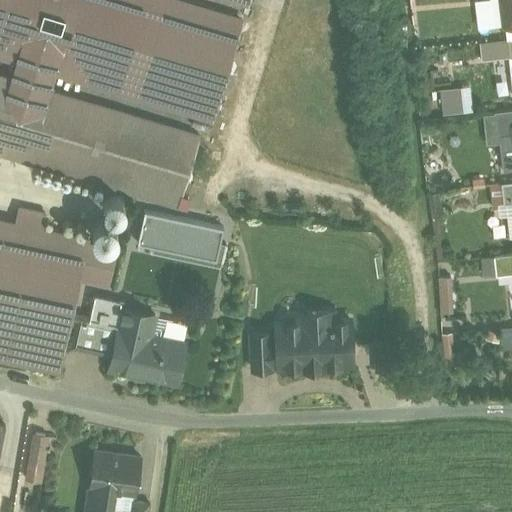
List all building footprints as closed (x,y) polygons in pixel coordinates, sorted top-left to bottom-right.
[(0,0),(0,54),(19,60),(14,79),(48,89),(54,70),(213,119),(243,21),(173,0),(0,0)] [(511,0),(502,0),(505,25),(511,24),(511,0)] [(14,79),(0,74),(0,152),(178,206),(200,136),(48,89),(14,79)] [(511,108),(495,111),(497,135),(511,133),(511,108)] [(511,181),(501,182),(504,203),(511,202),(511,181)] [(110,194),(108,195),(105,199),(104,201),(103,204),(104,207),(105,210),(107,212),(110,214),(114,215),(119,214),(121,212),(124,209),(125,207),(125,204),(125,201),(123,198),(121,195),(118,194),(114,193),(110,194)] [(88,240),(0,220),(0,356),(59,370),(80,277),(108,283),(108,282),(101,280),(104,268),(111,269),(116,248),(88,242),(88,240)] [(511,253),(494,256),(496,275),(511,273),(511,253)] [(126,300),(93,293),(88,320),(119,327),(123,306),(125,307),(126,300)] [(125,307),(123,306),(119,327),(110,367),(111,367),(112,366),(148,374),(148,375),(176,381),(185,342),(151,334),(155,313),(125,307)] [(333,310),(300,312),(300,321),(276,322),(277,341),(271,342),(272,364),(279,364),(279,367),(302,366),(303,368),(325,366),(325,365),(352,363),(350,319),(334,319),(333,310)] [(270,332),(251,333),(253,368),(272,367),(272,364),(271,342),(270,332)] [(49,435),(33,432),(28,467),(43,470),(49,435)] [(141,456),(95,449),(90,485),(91,486),(86,511),(111,511),(115,489),(136,492),(141,456)] [(147,511),(150,502),(133,500),(131,511),(147,511)]
